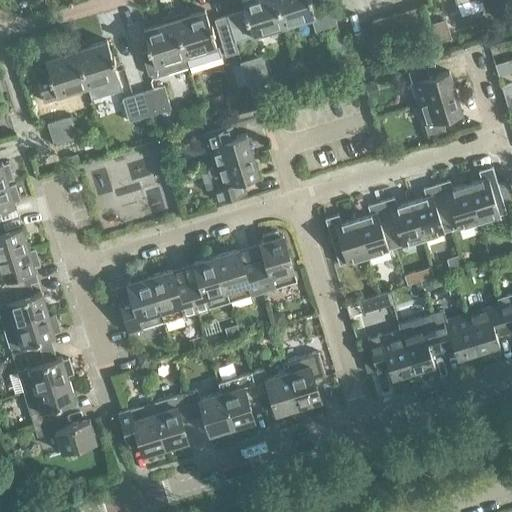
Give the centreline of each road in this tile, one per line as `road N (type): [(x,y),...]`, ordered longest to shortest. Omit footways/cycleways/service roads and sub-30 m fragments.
road 1 (tertiary): [(133,501),(365,430)]
road 2 (residential): [(365,430),(294,201)]
road 3 (residential): [(76,268),(294,201)]
road 4 (residential): [(294,201),(497,139)]
road 5 (tertiary): [(365,430),(511,385)]
